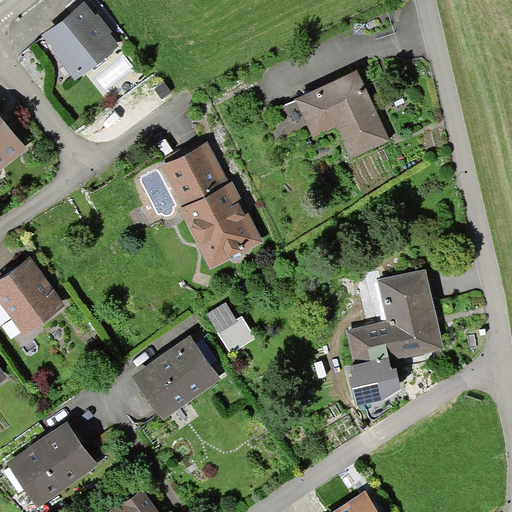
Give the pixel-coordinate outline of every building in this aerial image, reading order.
[(80,6),(45,34),(75,74),(87,65),(91,70),(104,60),(100,55),(111,46),(80,6)] [(384,139),(353,73),(263,115),(276,143),(309,127),(307,123),(330,113),(349,155),(384,139)] [(0,163),(19,148),(6,131),(0,130),(0,163)] [(224,189),(202,145),(163,165),(185,207),(181,209),(210,263),(255,240),(242,217),(244,213),(238,202),(234,201),(230,193),(224,189)] [(57,306),(25,260),(0,278),(0,298),(23,330),(57,306)] [(428,304),(428,303),(421,272),(378,282),(387,323),(347,332),(354,366),(357,365),(357,368),(355,368),(361,397),(390,390),(383,362),(381,363),(380,360),(438,347),(428,304)] [(217,332),(234,321),(223,304),(206,315),(217,332)] [(211,377),(187,342),(137,377),(161,412),(211,377)] [(36,500),(89,463),(64,427),(11,464),(36,500)] [(162,511),(149,492),(121,511),(115,502),(100,511),(162,511)] [(373,511),(362,494),(334,511),(373,511)]
